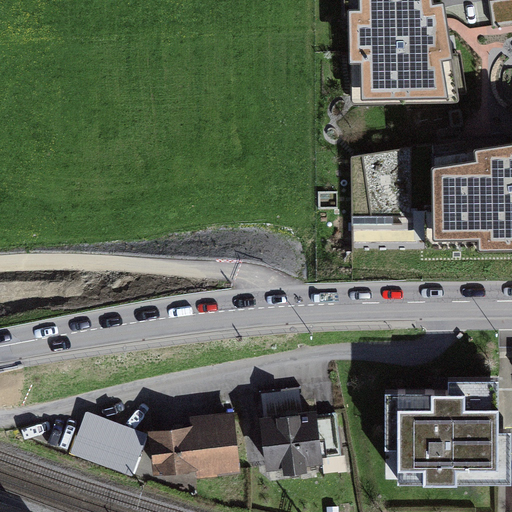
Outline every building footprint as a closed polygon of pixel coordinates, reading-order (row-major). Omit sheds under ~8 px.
[(360,0),(361,101),(448,100),(431,0),(360,0)] [(511,159),(435,170),(435,240),(511,239),(511,159)] [(404,495),(511,492),(511,434),(507,434),(506,383),(450,384),(451,397),(389,398),(390,460),(403,460),(404,495)] [(265,399),(272,475),(328,469),(323,415),(302,417),(300,395),(265,399)] [(146,436),(87,415),(73,455),(132,476),(146,436)] [(156,483),(241,474),(236,419),(193,424),(194,431),(151,436),(156,483)]
